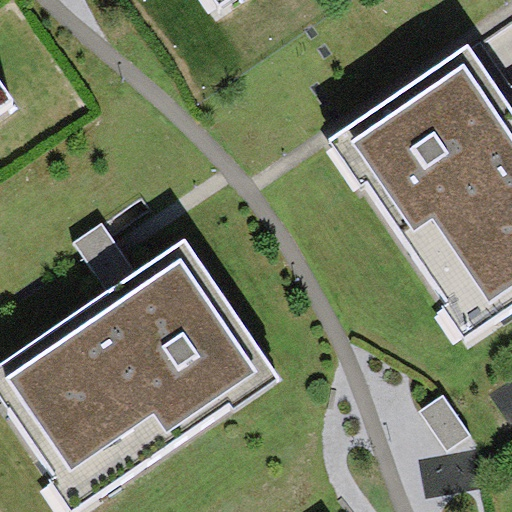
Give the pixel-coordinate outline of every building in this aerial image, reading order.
[(213,0),(222,12),(238,0),(213,0)] [(511,116),(507,109),(472,59),(336,152),(468,344),(511,313),(511,116)] [(0,88),(0,115),(13,107),(0,88)] [(88,511),(276,385),(186,249),(132,285),(0,371),(0,403),(72,511),(88,511)] [(442,399),(422,412),(447,451),(468,437),(442,399)]
